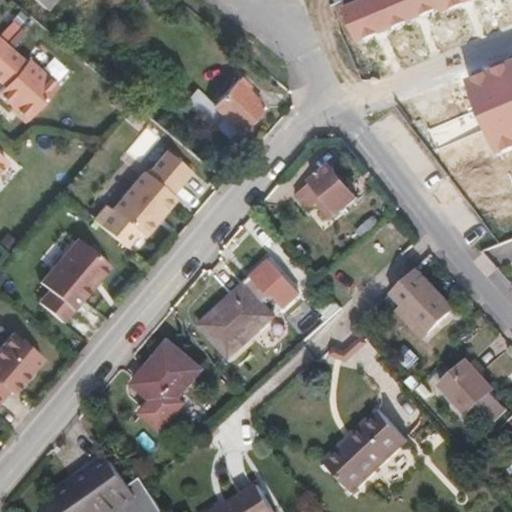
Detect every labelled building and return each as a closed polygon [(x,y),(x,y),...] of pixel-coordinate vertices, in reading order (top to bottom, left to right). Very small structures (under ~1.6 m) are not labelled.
[(53,0),(34,0),(45,9),(53,0)] [(355,0),(345,5),(360,41),(424,19),(436,12),(439,18),(475,3),(483,0),(355,0)] [(57,86),(28,60),(25,62),(5,44),(0,48),(0,80),(5,85),(0,90),(0,94),(28,120),(57,86)] [(511,62),(471,80),(506,157),(511,154),(511,62)] [(264,106),(247,92),(252,86),(241,77),(213,107),(242,132),(264,106)] [(238,135),(192,94),(186,102),(231,143),(238,135)] [(144,237),(176,199),(172,195),(191,172),(166,151),(146,174),(144,172),(112,211),(144,237)] [(358,198),(333,166),(313,182),(339,213),(358,198)] [(64,321),(112,264),(80,237),(42,280),(51,289),(41,301),(64,321)] [(457,310),(419,269),(393,293),(405,307),(400,311),(411,323),(426,338),(457,310)] [(229,356),(275,316),(260,300),(246,284),(201,326),(229,356)] [(14,394),(44,358),(14,333),(0,349),(0,400),(9,391),(14,394)] [(135,385),(145,393),(155,401),(160,405),(167,411),(179,398),(203,370),(170,342),(135,385)] [(495,390),(469,361),(442,386),(468,413),(495,390)] [(186,404),(179,398),(167,411),(160,405),(156,410),(151,406),(144,414),(163,431),(186,404)] [(155,401),(151,406),(156,410),(160,405),(155,401)] [(351,494),(407,443),(381,414),(343,448),(341,446),(323,462),(351,494)] [(161,511),(139,478),(129,485),(107,456),(55,492),(60,498),(40,511),(161,511)] [(273,511),(268,505),(255,486),(220,507),(217,508),(209,511),(273,511)]
